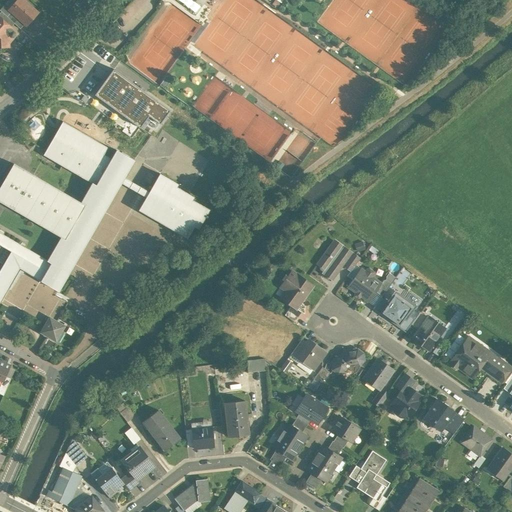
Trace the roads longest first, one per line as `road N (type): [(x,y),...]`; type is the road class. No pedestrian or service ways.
road 1 (residential): [(0,342),(57,376),(0,499)]
road 2 (residential): [(511,432),(363,326)]
road 3 (residential): [(285,486),(241,461),(191,465),(129,511)]
road 4 (residential): [(0,108),(123,0)]
